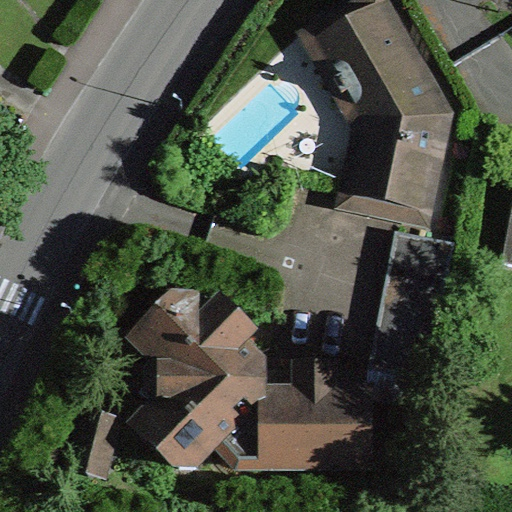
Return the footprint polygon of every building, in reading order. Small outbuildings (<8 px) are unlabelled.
[(429,117),(368,10),(312,42),(361,129),(349,202),(413,212),(429,117)] [(511,173),(495,256),(511,259),(511,173)] [(389,225),(376,289),(433,308),(447,237),(389,225)] [(363,354),(422,365),(433,308),(376,289),(363,354)] [(356,457),(356,385),(257,386),(247,396),(233,385),(231,366),(246,352),(230,338),(236,326),(211,295),(206,304),(185,291),(167,291),(135,330),(134,341),(152,364),(152,389),(132,411),(131,424),(171,461),(186,461),(204,441),(229,461),(244,446),(259,459),(356,457)]
